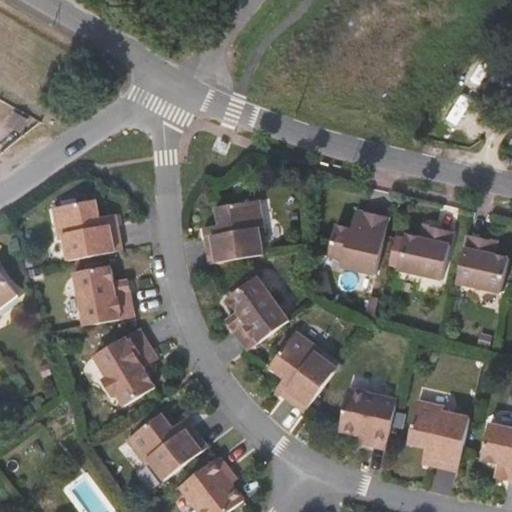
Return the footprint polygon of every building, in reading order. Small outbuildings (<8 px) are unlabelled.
[(54,207),(60,238),(64,237),(69,261),(115,252),(123,251),(117,222),(102,226),(100,218),(97,199),(54,207)] [(218,207),(222,227),(223,235),(207,238),(211,264),(219,263),(265,255),(261,232),(267,231),(261,199),(218,207)] [(116,215),(100,218),(102,226),(117,222),(116,215)] [(356,215),(353,229),(362,231),(365,216),(356,215)] [(362,231),(353,229),(352,232),(337,229),(331,259),(346,263),(345,270),(378,277),(389,222),(365,216),(362,231)] [(205,230),(207,238),(223,235),(222,227),(205,230)] [(271,254),(267,231),(261,232),(265,255),(271,254)] [(60,238),(64,262),(69,261),(64,237),(60,238)] [(423,239),(421,245),(430,247),(431,241),(423,239)] [(430,247),(421,245),(420,252),(405,249),(404,254),(399,278),(398,282),(441,292),(452,246),(431,241),(430,247)] [(490,254),(466,248),(456,295),(502,305),(509,272),(496,269),(497,262),(489,260),(490,254)] [(399,278),(404,254),(393,251),(388,276),(399,278)] [(498,255),(490,254),(489,260),(497,262),(498,255)] [(75,273),(85,327),(135,317),(130,289),(121,291),(119,284),(113,285),(110,266),(75,273)] [(0,311),(22,296),(0,267),(0,311)] [(235,325),(252,349),(293,320),(261,275),(232,296),(242,310),(238,313),(242,320),(235,325)] [(128,282),(119,284),(121,291),(130,289),(128,282)] [(230,319),(235,325),(242,320),(238,313),(230,319)] [(272,365),(289,377),(295,382),(286,394),(307,411),(339,367),(321,354),(324,349),(299,330),(272,365)] [(136,379),(141,376),(138,369),(146,364),(131,340),(88,366),(115,413),(145,394),(136,379)] [(343,362),(324,349),(321,354),(339,367),(343,362)] [(150,371),(146,364),(138,369),(141,376),(150,371)] [(280,390),(286,394),(295,382),(289,377),(280,390)] [(361,435),(361,438),(373,440),(372,444),(389,448),(390,439),(399,401),(349,390),(340,430),(361,435)] [(434,464),(459,470),(472,417),(450,412),(451,407),(419,400),(410,442),(429,447),(437,448),(434,464)] [(473,411),(451,407),(450,412),(472,417),(473,411)] [(204,453),(189,429),(176,437),(172,430),(162,414),(124,436),(142,464),(146,462),(158,481),(204,453)] [(185,422),(172,430),(176,437),(189,429),(185,422)] [(504,478),(511,479),(511,427),(490,423),(482,458),(500,462),(499,468),(506,469),(504,478)] [(426,463),(434,464),(437,448),(429,447),(426,463)] [(234,484),(236,483),(228,472),(232,470),(221,456),(183,485),(202,511),(231,511),(246,501),(234,484)] [(154,483),(158,481),(146,462),(142,464),(154,483)] [(497,477),(504,478),(506,469),(499,468),(497,477)] [(239,480),(232,470),(228,472),(236,483),(239,480)]
